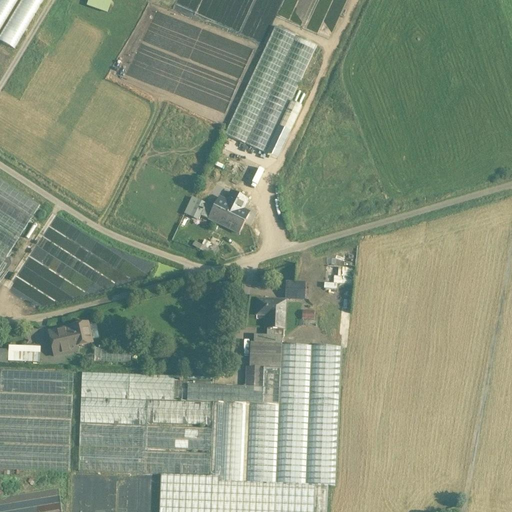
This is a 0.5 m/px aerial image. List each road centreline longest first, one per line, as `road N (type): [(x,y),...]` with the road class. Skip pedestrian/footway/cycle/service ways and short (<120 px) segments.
road 1 (unclassified): [(208,272),(511,184)]
road 2 (unclassified): [(0,164),(106,234),(208,272)]
road 3 (unclassified): [(0,323),(208,272)]
